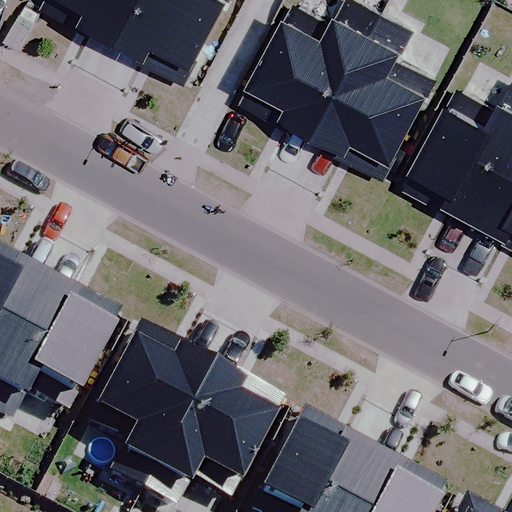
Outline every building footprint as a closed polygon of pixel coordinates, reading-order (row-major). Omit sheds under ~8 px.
[(132,27),(146,0),(55,0),(55,2),(103,28),(109,15),(132,27)] [(146,0),(132,27),(164,45),(157,57),(196,78),(210,53),(215,56),(245,0),(146,0)] [(346,0),(339,15),(311,0),(298,0),(258,76),(329,114),(390,3),(384,0),(346,0)] [(422,20),(390,3),(329,114),(353,127),(345,143),(392,169),(442,76),(404,55),(422,20)] [(485,212),(511,162),(511,88),(505,102),(467,82),(414,180),(445,196),(448,191),(485,212)] [(511,162),(485,212),(511,226),(511,232),(511,234),(511,162)] [(0,357),(45,274),(0,250),(0,357)] [(24,389),(61,409),(114,311),(45,274),(0,357),(0,413),(8,418),(24,389)] [(140,487),(207,361),(137,323),(84,421),(123,441),(108,469),(140,487)] [(207,361),(140,487),(173,504),(189,474),(228,495),(279,399),(207,361)] [(338,426),(302,407),(248,506),(259,511),(336,511),(370,449),(335,431),(338,426)] [(398,464),(370,449),(336,511),(427,511),(443,483),(400,460),(398,464)] [(495,511),(464,495),(454,511),(495,511)]
